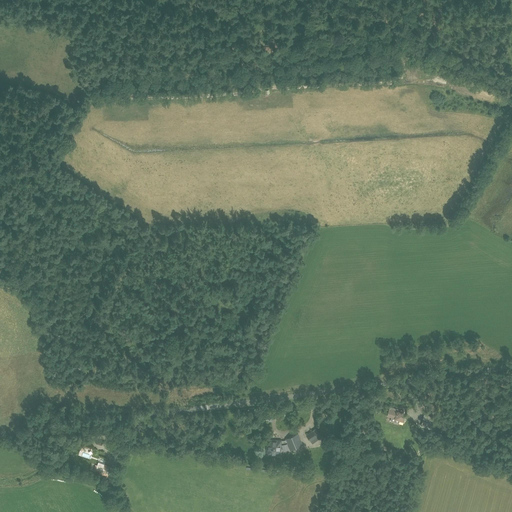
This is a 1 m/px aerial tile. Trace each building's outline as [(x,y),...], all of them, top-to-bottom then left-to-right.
[(389,407),(387,416),(400,419),(399,421),(404,422),(406,414),(403,413),(404,411),(399,410),(397,410),(397,409),(389,407)] [(313,430),(306,435),(310,441),(317,436),(313,430)] [(286,439),(287,442),(291,450),(302,445),(297,434),(286,439)] [(267,455),(276,455),(277,453),(280,453),(281,440),(275,440),(275,441),(272,441),(268,440),(267,455)] [(110,468),(103,466),(104,464),(98,462),(97,465),(99,469),(102,470),(101,472),(110,475),(112,471),(110,470),(110,468)]
